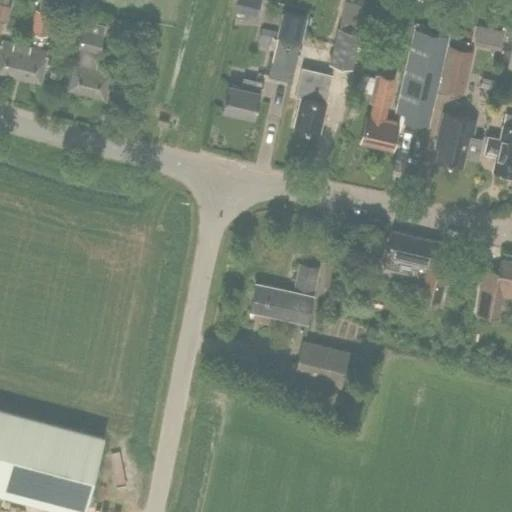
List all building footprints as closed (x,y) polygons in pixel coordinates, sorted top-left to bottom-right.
[(46,35),(52,13),(54,2),(44,0),(40,0),(38,9),(36,9),(30,31),(46,35)] [(257,16),(261,0),(238,0),(236,11),(257,16)] [(0,20),(5,22),(6,20),(10,5),(0,2),(0,20)] [(84,12),(70,9),(68,18),(82,21),(84,12)] [(276,34),(300,39),(306,14),(282,9),(276,34)] [(119,28),(121,20),(110,17),(108,26),(119,28)] [(84,28),(83,28),(73,67),(73,66),(67,88),(103,97),(108,76),(110,66),(96,63),(106,24),(87,19),(84,28)] [(478,40),(504,47),(508,30),(481,24),(478,40)] [(359,32),(336,27),(328,62),(351,68),(359,32)] [(427,125),(447,35),(414,27),(395,111),(404,113),(402,120),(420,124),(420,123),(427,125)] [(291,79),(300,39),(276,34),(267,74),(291,79)] [(45,58),(47,50),(1,39),(0,44),(0,70),(40,81),(45,59),(45,58)] [(440,89),(464,94),(472,51),(449,47),(440,89)] [(384,117),(387,105),(394,77),(376,73),(369,101),(373,101),(369,116),(366,115),(360,141),(392,148),(398,120),(384,117)] [(259,90),(261,81),(243,76),(241,86),(228,83),(222,108),(254,116),(260,91),(259,90)] [(328,83),(315,80),(304,77),(293,125),(319,131),(326,100),(325,100),(328,83)] [(443,112),(435,145),(438,146),(435,158),(461,164),(464,154),(477,157),(481,138),(468,135),(469,129),(472,118),(443,112)] [(488,135),(484,151),(496,153),(492,169),(511,173),(511,114),(505,113),(502,125),(499,138),(488,135)] [(169,122),(156,119),(155,124),(167,128),(169,122)] [(439,300),(448,265),(434,261),(439,241),(391,229),(383,266),(415,273),(410,294),(439,300)] [(475,313),(496,317),(501,295),(511,297),(511,261),(499,259),(497,271),(483,268),(475,313)] [(312,294),(318,267),(299,263),(293,290),(255,282),(249,309),(307,322),(313,294),(312,294)] [(351,351),(302,338),(292,374),(341,387),(351,351)] [(82,511),(104,434),(0,406),(0,490),(79,511),(82,511)]
